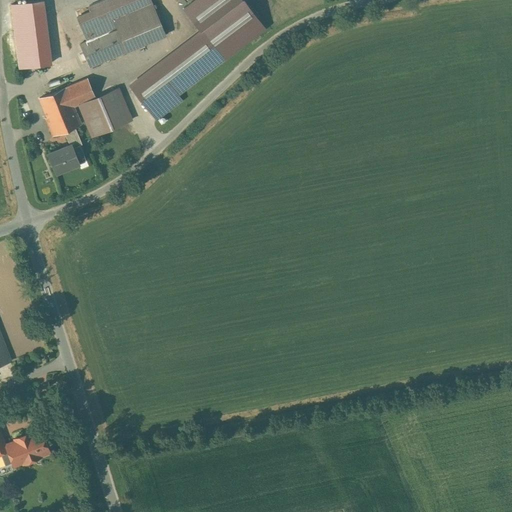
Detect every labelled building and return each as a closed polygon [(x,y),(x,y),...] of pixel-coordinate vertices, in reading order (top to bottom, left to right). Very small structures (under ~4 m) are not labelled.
[(150,0),(102,0),(88,6),(90,10),(76,16),(86,41),(79,44),(89,67),(165,36),(150,0)] [(199,30),(129,83),(157,120),(183,100),(178,94),(264,28),(242,0),(192,0),(182,8),(199,30)] [(69,48),(55,12),(10,30),(24,66),(69,48)] [(71,145),(79,163),(86,160),(80,144),(81,144),(74,127),(80,124),(73,107),(78,104),(92,136),(132,120),(118,87),(95,97),(87,78),(39,98),(47,117),(45,118),(49,129),(52,128),(55,135),(64,131),(70,145),(71,145)] [(56,173),(79,163),(71,145),(70,145),(48,154),(56,173)] [(0,364),(10,360),(0,336),(0,364)] [(30,432),(14,438),(15,440),(5,444),(7,450),(13,465),(48,451),(40,430),(31,434),(30,432)]
